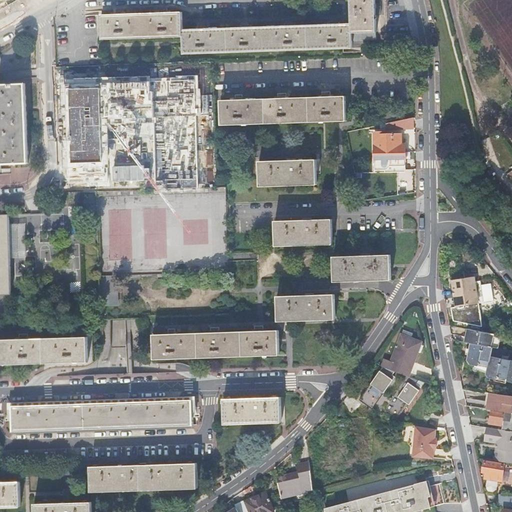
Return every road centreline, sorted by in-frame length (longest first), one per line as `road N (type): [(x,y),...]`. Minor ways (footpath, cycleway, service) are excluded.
road 1 (residential): [(0,437),(199,438),(211,383)]
road 2 (residential): [(471,511),(433,291)]
road 3 (residential): [(39,9),(47,32),(49,174),(34,190),(0,193)]
road 4 (residential): [(211,383),(0,390)]
road 5 (residential): [(347,378),(305,427),(193,511)]
road 6 (residential): [(430,203),(230,209)]
road 7 (unclassified): [(427,80),(229,83)]
road 8 (residential): [(347,378),(211,383)]
